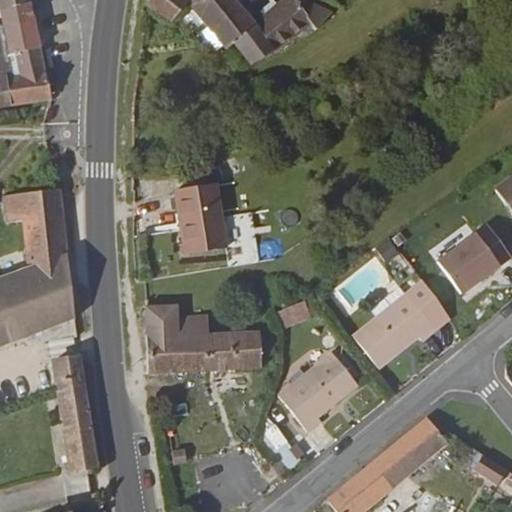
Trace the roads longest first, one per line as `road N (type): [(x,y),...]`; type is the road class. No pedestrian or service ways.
road 1 (primary): [(130,511),(105,304),(103,47)]
road 2 (residential): [(279,511),(466,361)]
